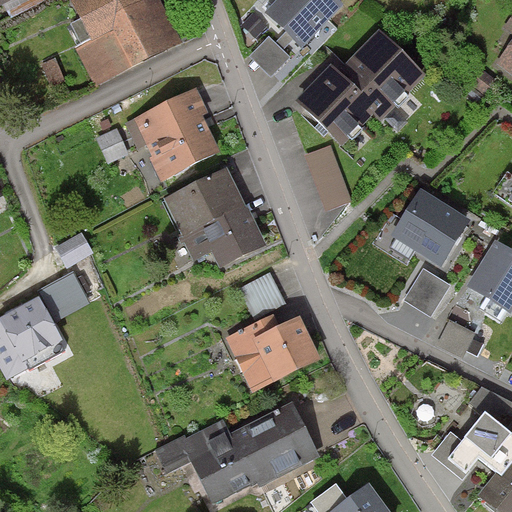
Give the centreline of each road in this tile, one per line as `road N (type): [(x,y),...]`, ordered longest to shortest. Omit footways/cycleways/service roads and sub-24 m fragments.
road 1 (residential): [(44,254),(13,143),(224,44)]
road 2 (residential): [(316,295),(224,44)]
road 3 (residential): [(435,511),(372,416),(316,295)]
road 4 (residential): [(316,295),(511,392)]
